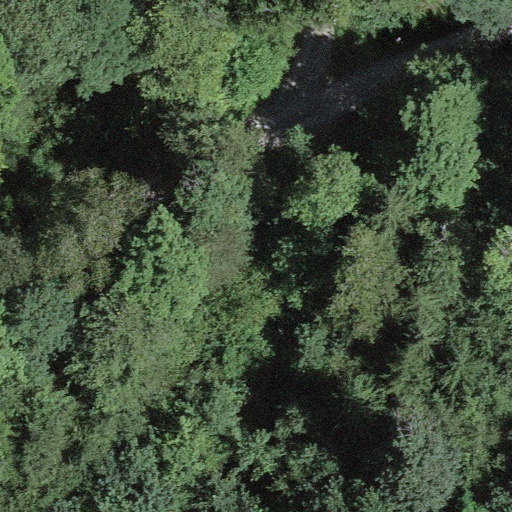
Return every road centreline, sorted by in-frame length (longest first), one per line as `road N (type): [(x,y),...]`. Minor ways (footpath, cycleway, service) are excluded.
road 1 (track): [(0,263),(403,93),(511,32)]
road 2 (track): [(337,121),(215,511)]
